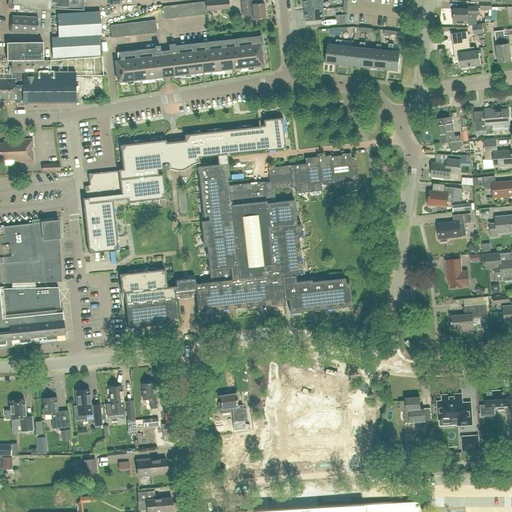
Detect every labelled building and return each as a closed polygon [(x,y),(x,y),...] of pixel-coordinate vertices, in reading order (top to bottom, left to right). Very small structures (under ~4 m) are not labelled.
[(13,0),(13,9),(51,10),(51,8),(83,11),(83,0),(13,0)] [(228,0),(217,0),(205,1),(206,11),(229,9),(228,0)] [(248,13),(253,13),(254,20),(265,18),(264,3),(259,4),(258,0),(244,0),(241,0),(242,15),(248,15),(248,13)] [(323,9),(322,0),(303,0),(304,10),(323,9)] [(198,2),(199,15),(206,15),(206,11),(205,1),(198,2)] [(492,2),(481,1),(480,9),(491,10),(492,2)] [(191,3),(192,16),(199,15),(198,2),(191,3)] [(184,4),(185,17),(192,16),(191,3),(184,4)] [(177,5),(178,18),(185,17),(184,4),(177,5)] [(170,6),(172,19),(178,18),(177,5),(170,6)] [(172,19),(170,6),(163,6),(164,19),(172,19)] [(468,9),(455,9),(454,23),(468,23),(468,15),(478,15),(479,7),(469,7),(468,9)] [(324,20),(323,9),(304,10),(305,21),(324,20)] [(100,12),(57,14),(58,37),(51,37),(52,57),(99,55),(98,35),(101,35),(100,12)] [(10,30),(12,30),(11,32),(37,33),(37,18),(12,16),(12,19),(10,19),(10,30)] [(148,21),(149,34),(157,33),(155,20),(148,21)] [(140,22),(142,35),(149,34),(148,21),(140,22)] [(133,23),(134,36),(142,35),(140,22),(133,23)] [(118,24),(119,37),(127,36),(125,23),(118,24)] [(125,23),(127,36),(134,36),(133,23),(125,23)] [(119,37),(118,24),(110,25),(111,38),(119,37)] [(511,34),(508,35),(504,36),(504,31),(494,32),(496,46),(498,63),(511,61),(509,47),(511,46),(511,34)] [(245,71),(246,71),(250,71),(250,70),(254,70),(254,66),(263,65),(260,46),(263,46),(262,36),(175,46),(174,44),(169,45),(169,50),(160,51),(159,46),(154,46),(155,48),(117,53),(118,61),(115,61),(117,82),(126,81),(127,85),(131,84),(134,84),(133,80),(141,80),(142,83),(146,82),(146,83),(150,82),(155,82),(154,78),(163,77),(162,70),(171,69),(172,75),(181,74),(181,78),(185,77),(190,77),(195,76),(194,73),(211,71),(212,74),(216,74),(220,74),(220,73),(224,73),(224,70),(241,68),(241,71),(245,71)] [(460,53),(459,53),(461,67),(481,65),(479,51),(470,52),(468,38),(458,39),(460,53)] [(338,64),(340,45),(341,45),(341,40),(336,39),(336,45),(328,44),(326,63),(338,64)] [(51,60),(43,60),(43,42),(7,43),(7,61),(11,61),(11,79),(0,79),(0,100),(14,100),(14,103),(75,103),(75,71),(82,69),(103,67),(102,56),(73,58),(73,62),(51,62),(51,60)] [(360,42),(360,48),(352,47),(350,66),(362,67),(364,48),(365,48),(365,43),(360,42)] [(381,45),(377,44),(376,49),(374,68),(386,70),(388,51),(381,50),(381,45)] [(350,66),(352,47),(341,45),(340,45),(338,64),(350,66)] [(376,49),(365,48),(364,48),(362,67),(374,68),(376,49)] [(398,71),(400,52),(388,51),(386,70),(398,71)] [(104,89),(103,82),(93,84),(95,91),(104,89)] [(485,111),(474,111),(475,121),(476,131),(493,130),(492,125),(510,123),(509,109),(485,111)] [(459,124),(453,125),(452,117),(438,119),(441,143),(450,142),(451,151),(460,149),(462,146),(463,145),(461,135),(459,124)] [(124,293),(128,328),(166,324),(178,322),(175,297),(180,297),(180,299),(191,298),(191,295),(195,295),(195,297),(197,312),(259,305),(259,308),(285,305),(284,300),(288,300),(290,313),(352,306),(350,282),(345,283),(345,278),(312,282),(312,280),(295,282),(295,276),(302,275),(299,238),(303,237),(301,224),(297,225),(294,200),(276,202),(274,190),(297,187),(297,193),(321,191),(321,185),(358,181),(355,157),(351,158),(351,153),(342,154),(342,155),(330,157),(330,155),(305,158),(306,164),(268,168),(269,182),(264,182),(228,186),(227,171),(228,171),(226,154),(267,150),(267,151),(286,149),(285,140),(287,140),(287,135),(286,131),(286,127),(283,127),(282,118),(258,121),(259,127),(251,128),(250,125),(246,126),(246,125),(242,126),(238,127),(238,129),(221,131),(221,128),(216,129),(212,129),(208,130),(208,132),(200,133),(200,131),(197,131),(193,132),(193,134),(184,135),(184,138),(157,141),(156,139),(152,139),(150,139),(150,142),(142,143),(141,140),(137,141),(137,140),(133,141),(129,142),(129,144),(120,145),(123,169),(118,170),(88,174),(89,185),(84,186),(85,198),(82,198),(88,253),(118,250),(112,200),(127,198),(128,202),(165,198),(162,170),(170,169),(176,170),(178,170),(180,170),(182,170),(184,169),(186,168),(191,165),(194,164),(197,163),(200,162),(199,157),(217,155),(218,164),(198,167),(203,217),(208,216),(208,221),(200,222),(203,246),(207,246),(210,270),(213,270),(215,281),(195,284),(195,278),(175,281),(176,286),(167,287),(165,269),(156,270),(156,268),(151,268),(149,268),(149,271),(141,272),(141,269),(137,270),(136,270),(132,270),(128,271),(128,273),(119,274),(121,293),(124,293)] [(6,144),(0,143),(0,160),(14,160),(14,163),(33,162),(31,139),(6,141),(6,144)] [(496,139),(484,140),(486,160),(494,159),(495,166),(511,164),(511,150),(498,151),(496,139)] [(448,165),(436,163),(434,163),(432,177),(451,179),(451,174),(460,175),(462,160),(449,159),(448,165)] [(42,171),(60,171),(59,163),(42,164),(42,171)] [(485,189),(493,188),(494,198),(511,196),(511,180),(495,182),(495,176),(484,177),(485,189)] [(446,207),(447,202),(461,202),(463,188),(458,188),(445,186),(444,192),(430,190),(429,205),(446,207)] [(453,211),(465,210),(472,209),(472,203),(464,203),(453,205),(453,211)] [(465,223),(467,222),(472,222),(471,214),(466,214),(454,216),(455,222),(438,224),(440,239),(462,236),(466,236),(465,223)] [(511,231),(511,215),(496,217),(497,223),(490,223),(491,236),(498,236),(498,233),(511,231)] [(0,227),(0,282),(2,282),(2,284),(62,281),(58,221),(0,227)] [(511,258),(501,260),(500,252),(485,253),(486,270),(495,269),(496,280),(503,279),(503,276),(511,274),(511,258)] [(451,288),(464,286),(470,286),(469,270),(462,271),(461,258),(445,260),(447,276),(450,276),(451,288)] [(58,287),(0,288),(0,340),(64,334),(62,312),(60,312),(58,287)] [(509,295),(493,296),(494,304),(509,302),(509,295)] [(474,330),(473,317),(483,316),(487,316),(486,304),(477,305),(465,306),(466,315),(451,316),(452,328),(467,327),(467,331),(474,330)] [(511,304),(503,306),(505,323),(511,322),(511,304)] [(240,392),(249,392),(249,377),(239,378),(240,392)] [(149,400),(150,409),(156,408),(155,399),(156,399),(155,383),(141,384),(143,400),(149,400)] [(125,416),(122,386),(108,387),(110,404),(106,404),(108,418),(125,416)] [(74,407),(75,415),(86,414),(87,419),(92,418),(93,425),(101,424),(99,404),(91,405),(89,389),(76,391),(78,407),(74,407)] [(509,390),(485,391),(486,405),(480,405),(481,416),(495,415),(495,407),(510,406),(509,390)] [(218,408),(219,413),(224,413),(230,412),(229,410),(229,408),(232,407),(233,413),(233,418),(238,417),(243,416),(243,411),(242,406),(240,406),(237,407),(236,400),(235,394),(227,395),(219,396),(220,403),(218,403),(218,408)] [(470,403),(461,404),(461,395),(451,395),(443,396),(444,402),(439,402),(440,419),(458,417),(458,425),(472,424),(470,403)] [(44,415),(51,414),(52,423),(58,422),(57,413),(56,397),(43,398),(44,415)] [(400,411),(403,410),(404,422),(431,420),(430,408),(420,408),(420,397),(406,399),(406,401),(400,401),(400,411)] [(19,418),(21,431),(32,429),(30,416),(25,417),(23,400),(10,401),(11,410),(4,411),(5,419),(19,418)] [(125,401),(128,421),(135,420),(133,400),(125,401)] [(60,427),(68,426),(67,412),(59,413),(60,427)] [(143,419),(143,426),(158,425),(158,418),(143,419)] [(70,430),(60,431),(61,441),(71,440),(70,430)] [(464,450),(479,449),(478,436),(463,437),(464,450)] [(425,452),(433,451),(432,439),(424,439),(425,452)] [(0,444),(0,454),(10,455),(10,445),(0,444)] [(1,469),(11,469),(11,457),(2,457),(1,469)] [(95,459),(82,460),(84,473),(96,472),(95,459)] [(148,459),(138,460),(136,460),(137,475),(150,474),(167,472),(165,459),(148,461),(148,459)] [(137,492),(138,501),(146,500),(147,511),(158,511),(172,510),(171,498),(155,500),(154,490),(137,492)] [(79,502),(75,502),(76,511),(83,511),(82,502),(98,501),(97,495),(79,497),(79,502)] [(418,511),(418,502),(238,511),(418,511)]
